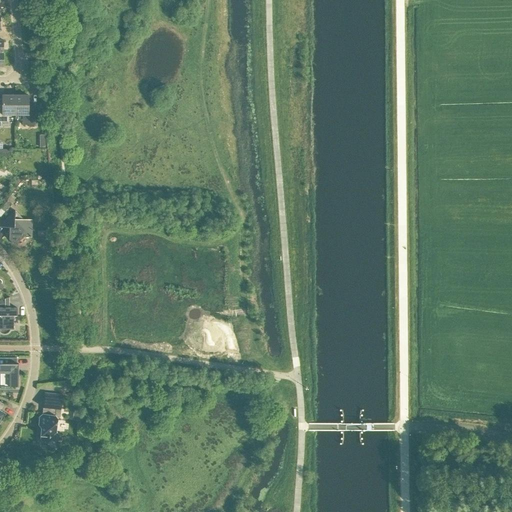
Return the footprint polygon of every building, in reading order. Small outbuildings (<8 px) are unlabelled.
[(8,115),(15,115),(15,95),(2,95),(2,111),(0,110),(0,126),(3,127),(3,125),(8,125),(8,115)] [(15,95),(15,115),(22,115),(22,125),(28,125),(28,127),(34,127),(34,111),(28,111),(28,95),(15,95)] [(2,222),(7,227),(9,227),(9,232),(6,236),(15,245),(23,237),(31,237),(32,220),(23,220),(15,211),(2,222)] [(0,332),(1,333),(2,334),(3,334),(4,334),(6,334),(7,333),(8,333),(8,332),(9,331),(10,331),(10,330),(10,329),(14,329),(14,322),(17,322),(17,308),(0,307),(0,332)] [(16,358),(0,357),(0,386),(1,387),(1,389),(10,389),(10,387),(18,387),(18,364),(16,364),(16,358)] [(61,409),(62,395),(45,393),(42,414),(39,417),(38,425),(41,425),(40,439),(43,443),(48,443),(52,439),(56,440),(58,438),(59,434),(56,432),(58,419),(55,415),(56,409),(61,409)]
